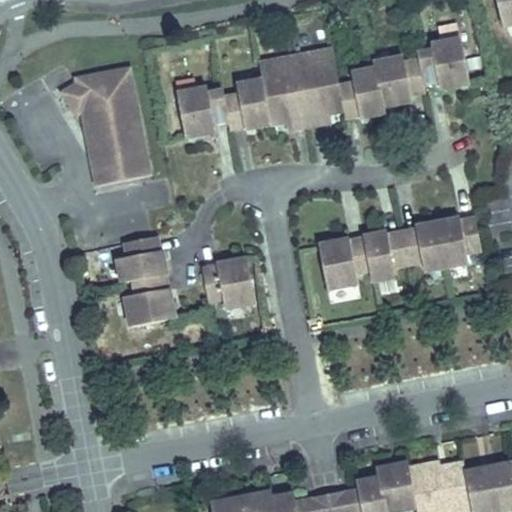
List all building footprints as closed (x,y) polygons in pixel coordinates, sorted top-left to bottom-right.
[(216,61),(186,67),(195,112),(225,106),(223,99),(238,96),(239,103),(254,100),(254,103),(301,94),(302,102),(334,96),(331,87),(353,83),(354,89),(369,86),(369,90),(394,85),(393,78),(421,72),(419,66),(434,62),(433,55),(447,52),(449,60),(478,54),(469,10),(440,16),(441,21),(427,24),(428,31),(413,34),(412,28),(382,34),(384,40),(360,44),(363,54),(348,57),(340,21),(268,36),(271,52),(246,57),(248,68),(233,71),(231,64),(217,67),(216,61)] [(160,148),(138,43),(87,55),(86,58),(73,67),(81,80),(88,76),(92,84),(108,160),(160,148)] [(330,218),(339,262),(370,256),(367,245),(382,242),(384,253),(407,248),(405,238),(435,232),(436,242),(480,233),(478,223),(492,220),(486,188),(471,191),(471,189),(426,198),(427,200),(398,206),(397,204),(374,209),(374,211),(360,213),(360,211),(330,218)] [(167,212),(136,219),(139,232),(129,235),(133,257),(144,255),(147,270),(136,272),(142,302),(187,293),(181,263),(179,264),(175,249),(178,248),(174,226),(170,226),(167,212)] [(229,241),(214,244),(220,275),(235,272),(238,283),(267,277),(257,232),(228,238),(229,241)] [(365,511),(410,511),(420,510),(419,511),(451,511),(450,506),(473,502),(475,511),(511,511),(511,465),(468,474),(466,465),(443,469),(442,464),(412,470),(411,465),(380,471),(382,480),(360,484),(361,492),(365,511)] [(31,511),(27,489),(0,494),(0,498),(2,511),(31,511)] [(311,502),(299,504),(300,511),(365,511),(361,492),(336,497),(311,502)] [(300,511),(299,504),(297,496),(276,500),(274,493),(214,505),(215,511),(300,511)] [(475,511),(473,502),(450,506),(451,511),(475,511)]
